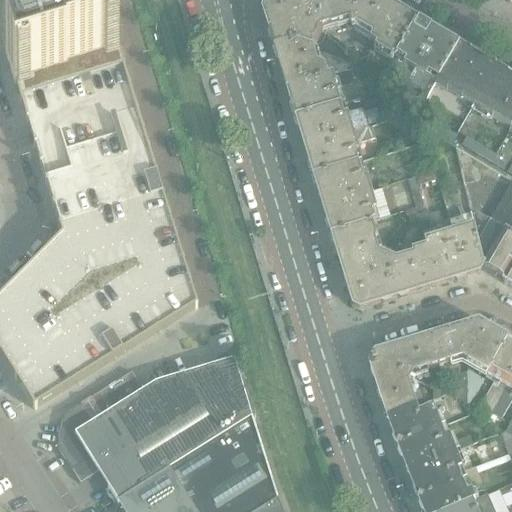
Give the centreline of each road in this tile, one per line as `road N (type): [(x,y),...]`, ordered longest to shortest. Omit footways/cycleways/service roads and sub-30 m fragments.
road 1 (tertiary): [(321,350),(216,0)]
road 2 (residential): [(511,319),(479,300),(321,350)]
road 3 (tertiary): [(376,511),(321,350)]
road 4 (residential): [(11,440),(124,367)]
